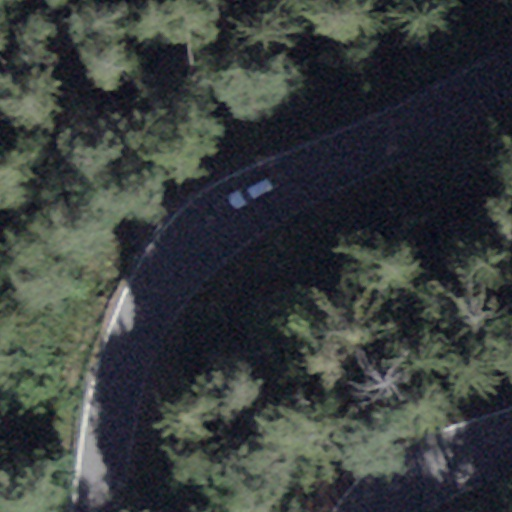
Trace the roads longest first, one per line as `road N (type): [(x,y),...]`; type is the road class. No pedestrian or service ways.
road 1 (tertiary): [(511,71),(279,184),(180,258),(141,323),(128,363),(103,511)]
road 2 (tertiary): [(386,511),(424,479),(511,438)]
